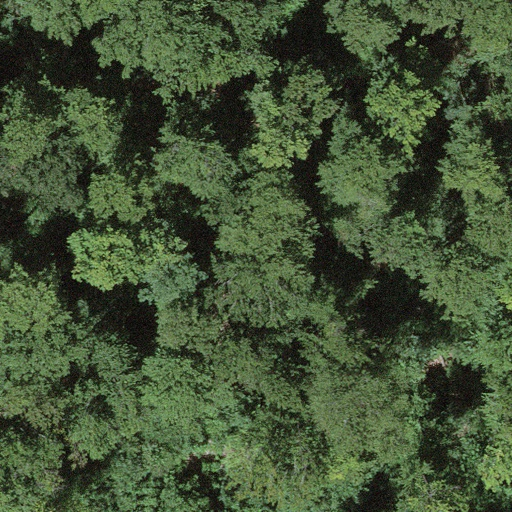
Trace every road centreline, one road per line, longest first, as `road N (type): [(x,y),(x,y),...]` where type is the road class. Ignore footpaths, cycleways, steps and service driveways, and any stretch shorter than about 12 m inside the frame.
road 1 (motorway): [(83,0),(511,488)]
road 2 (track): [(0,27),(177,41),(511,11)]
